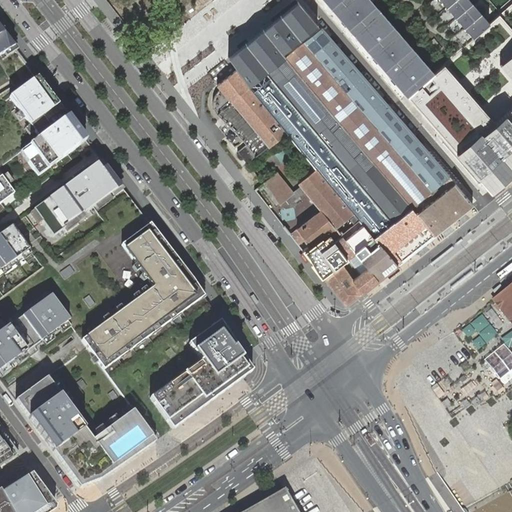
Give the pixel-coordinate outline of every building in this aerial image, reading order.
[(237,0),(221,0),(219,1),(233,22),(247,13),(237,0)] [(323,0),(406,93),(433,70),(373,3),(375,0),(439,0),(472,37),(489,22),(469,0),(323,0)] [(511,1),(494,18),(489,22),(472,37),(433,70),(406,93),(490,191),(511,171),(511,1)] [(299,2),(263,30),(285,57),(303,43),(320,29),(299,2)] [(0,204),(14,194),(8,185),(2,177),(0,177),(0,167),(21,153),(27,149),(34,158),(28,163),(37,176),(66,156),(69,161),(90,147),(86,141),(79,146),(76,141),(82,136),(52,97),(0,28),(0,57),(18,84),(15,86),(0,95),(0,204)] [(391,110),(322,28),(320,29),(303,43),(435,197),(454,182),(391,110)] [(236,69),(248,86),(266,72),(285,57),(263,30),(227,58),(236,69)] [(416,212),(435,197),(303,43),(285,57),(416,212)] [(18,84),(0,57),(0,64),(15,86),(18,84)] [(266,72),(397,228),(416,212),(285,57),(266,72)] [(231,101),(248,86),(236,69),(217,85),(220,89),(231,101)] [(373,237),(379,243),(397,228),(266,72),(248,86),(261,102),(273,116),(285,132),(316,169),(350,210),(355,214),(373,237)] [(243,117),(261,102),(248,86),(231,101),(243,117)] [(222,120),(226,123),(237,135),(246,145),(238,152),(247,163),(268,146),(255,131),(243,117),(231,101),(220,89),(218,90),(217,92),(215,94),(214,97),(213,100),(213,102),(213,106),(214,110),(217,114),(218,117),(222,120)] [(255,131),(273,116),(261,102),(243,117),(255,131)] [(268,146),(285,132),(273,116),(255,131),(268,146)] [(86,141),(82,136),(76,141),(79,146),(86,141)] [(27,149),(21,153),(28,163),(34,158),(27,149)] [(101,161),(0,235),(0,379),(7,389),(79,336),(88,347),(16,400),(80,488),(100,481),(134,459),(134,458),(203,410),(253,371),(193,281),(189,275),(176,259),(145,218),(128,196),(101,161)] [(340,233),(347,228),(340,218),(350,210),(316,169),(299,183),(301,185),(294,191),(277,171),(265,181),(279,203),(285,198),(288,203),(304,190),(320,209),(297,228),(290,234),(302,251),(309,246),(335,228),(340,233)] [(7,174),(2,177),(8,185),(13,182),(7,174)] [(473,204),(454,182),(435,197),(454,218),(464,211),(473,204)] [(445,226),(454,218),(435,197),(416,212),(435,234),(445,226)] [(397,228),(415,250),(425,242),(435,234),(416,212),(397,228)] [(387,272),(397,264),(379,243),(373,237),(355,214),(350,219),(353,223),(347,228),(340,233),(342,235),(334,242),(348,259),(356,252),(378,279),(387,272)] [(309,246),(302,251),(310,261),(334,242),(342,235),(340,233),(335,228),(309,246)] [(379,243),(397,264),(406,257),(415,250),(397,228),(379,243)] [(334,242),(310,261),(317,269),(323,277),(342,263),(348,259),(334,242)] [(369,287),(378,279),(356,252),(348,259),(342,263),(361,292),(369,287)] [(361,292),(342,263),(323,277),(345,305),(354,298),(361,292)] [(511,286),(507,290),(495,300),(511,321),(511,286)] [(462,421),(457,424),(466,438),(482,426),(467,405),(456,413),(462,421)] [(0,470),(21,457),(0,429),(0,470)] [(30,470),(0,490),(0,511),(13,511),(3,493),(32,473),(30,470)] [(32,473),(3,493),(13,511),(51,511),(53,511),(55,503),(32,473)] [(297,511),(285,489),(256,505),(245,511),(297,511)]
